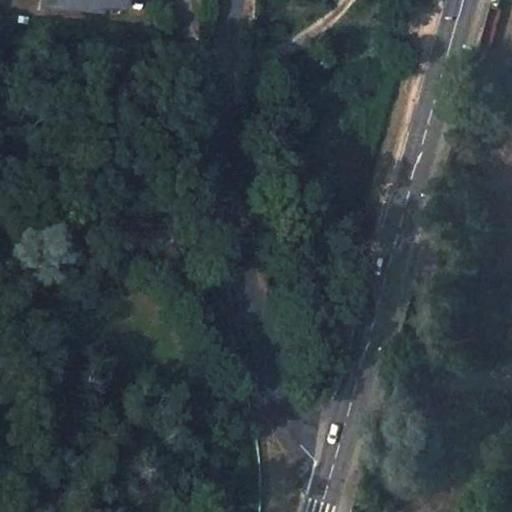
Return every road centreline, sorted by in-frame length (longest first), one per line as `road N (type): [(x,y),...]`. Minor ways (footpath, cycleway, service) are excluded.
road 1 (residential): [(333,467),(315,461),(274,403),(219,162),(235,0)]
road 2 (secondary): [(464,0),(372,331)]
road 3 (residential): [(372,331),(437,381),(511,382)]
road 4 (secondary): [(372,331),(333,467)]
